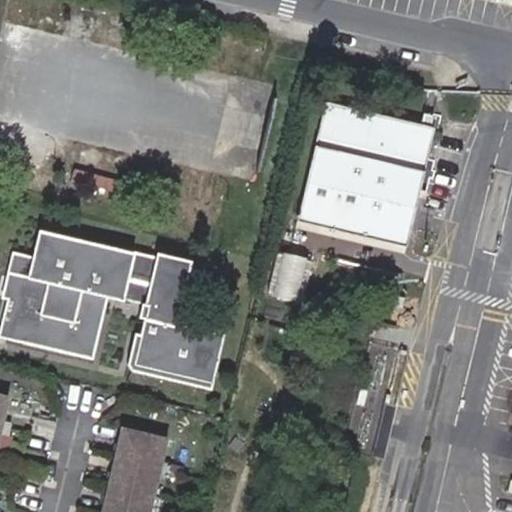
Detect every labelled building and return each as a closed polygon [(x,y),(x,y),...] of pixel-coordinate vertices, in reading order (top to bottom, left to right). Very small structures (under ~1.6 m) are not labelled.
[(252,140),(268,145),(281,105),(265,100),(252,140)] [(412,124),(324,104),(297,223),(405,248),(432,129),(421,127),(423,117),(415,115),(412,124)] [(51,228),(44,253),(39,273),(25,270),(10,334),(98,353),(115,290),(131,294),(143,295),(153,300),(149,314),(155,315),(151,330),(146,329),(138,359),(142,367),(177,375),(179,369),(226,381),(237,334),(187,322),(202,259),(168,251),(167,255),(143,250),(51,228)] [(39,273),(44,253),(21,247),(17,268),(25,270),(39,273)] [(308,297),(313,258),(276,253),(270,292),(308,297)] [(0,478),(1,475),(0,474),(0,452),(5,433),(14,435),(19,417),(9,415),(13,396),(0,393),(0,478)] [(164,511),(165,508),(156,505),(159,492),(169,495),(172,480),(162,478),(166,464),(176,467),(179,452),(169,450),(172,438),(129,428),(108,511),(164,511)]
